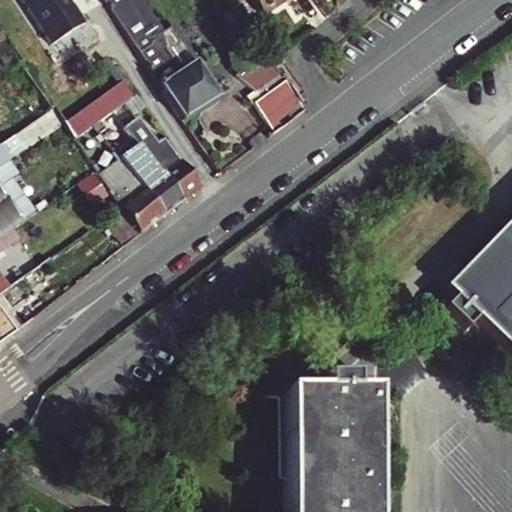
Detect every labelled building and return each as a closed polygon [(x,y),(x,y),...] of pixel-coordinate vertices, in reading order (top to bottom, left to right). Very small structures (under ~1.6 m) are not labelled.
[(17,0),(48,48),(81,27),(63,0),(17,0)] [(247,0),(260,18),(288,0),(247,0)] [(121,8),(110,16),(162,93),(184,122),(205,107),(199,98),(210,89),(176,41),(155,56),(121,8)] [(272,135),(304,111),(263,51),(233,75),(251,92),(244,97),(272,135)] [(128,80),(61,129),(71,144),(92,129),(98,124),(139,94),(128,80)] [(217,99),(210,89),(199,98),(205,107),(217,99)] [(57,128),(47,112),(36,120),(47,135),(57,128)] [(162,178),(181,204),(199,190),(162,141),(156,145),(137,119),(124,130),(134,145),(160,179),(162,178)] [(47,135),(36,120),(11,138),(21,153),(47,135)] [(98,124),(92,129),(98,136),(104,131),(98,124)] [(119,164),(161,219),(181,204),(162,178),(160,179),(134,145),(115,159),(118,162),(119,164)] [(10,208),(0,192),(0,166),(8,161),(0,149),(0,239),(12,232),(22,224),(10,208)] [(118,162),(95,180),(116,210),(135,239),(161,219),(119,164),(118,162)] [(20,201),(8,184),(0,190),(0,192),(10,208),(20,201)] [(116,210),(99,222),(120,252),(135,239),(116,210)] [(511,220),(444,291),(511,356),(511,220)] [(0,239),(0,295),(39,268),(31,258),(15,269),(2,251),(18,240),(12,232),(0,239)] [(39,268),(0,295),(0,345),(32,322),(31,320),(14,297),(17,295),(20,298),(56,271),(49,260),(39,268)] [(375,511),(376,393),(286,390),(285,511),(375,511)]
